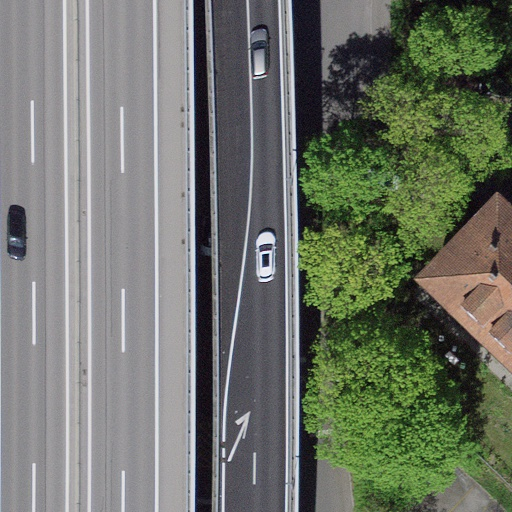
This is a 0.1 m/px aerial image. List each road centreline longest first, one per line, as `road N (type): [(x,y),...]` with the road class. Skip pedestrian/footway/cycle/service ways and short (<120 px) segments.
road 1 (motorway): [(254,511),(263,0)]
road 2 (motorway): [(30,0),(33,511)]
road 3 (motorway): [(122,511),(120,0)]
road 4 (primary): [(0,61),(156,0)]
